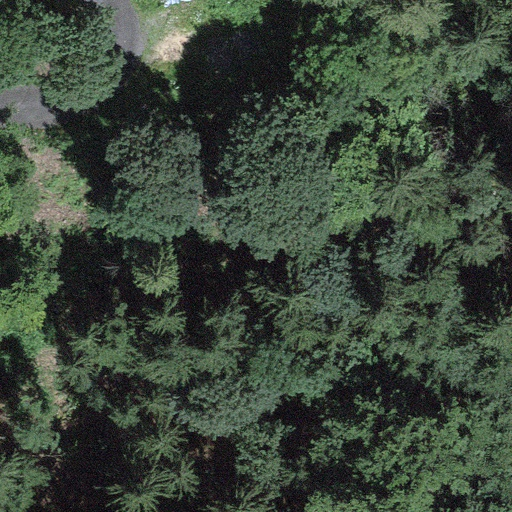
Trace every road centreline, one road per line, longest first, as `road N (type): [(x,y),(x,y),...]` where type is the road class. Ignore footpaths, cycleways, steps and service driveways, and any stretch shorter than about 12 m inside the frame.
road 1 (trunk): [(206,0),(0,460)]
road 2 (trunk): [(419,511),(511,304)]
road 3 (track): [(0,100),(41,97),(106,74),(121,38),(107,0)]
